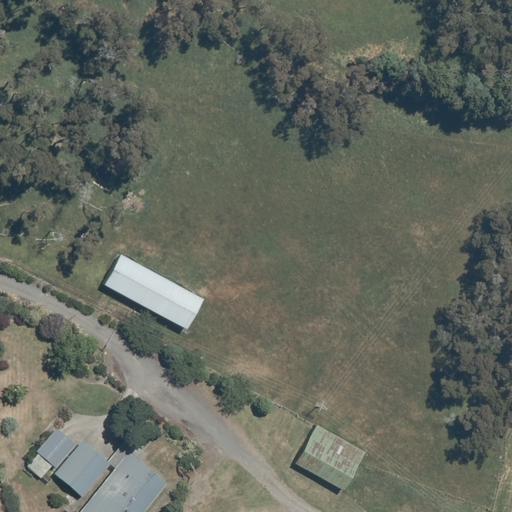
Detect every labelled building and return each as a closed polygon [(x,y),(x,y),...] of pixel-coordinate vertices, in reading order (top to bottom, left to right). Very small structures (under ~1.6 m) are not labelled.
[(201,297),(119,253),(103,283),(185,327),(201,297)] [(363,450),(315,424),(294,462),(342,488),(363,450)] [(26,464),(40,477),(52,464),(54,466),(76,441),(60,427),(26,464)] [(109,462),(82,439),(54,471),(81,495),(109,462)] [(142,511),(166,482),(125,451),(77,511),(142,511)]
